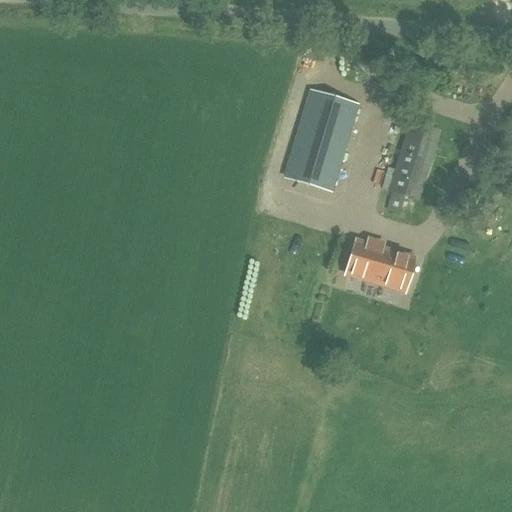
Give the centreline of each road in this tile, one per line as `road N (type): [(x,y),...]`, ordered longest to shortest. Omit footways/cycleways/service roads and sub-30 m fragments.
road 1 (unclassified): [(511,38),(71,0)]
road 2 (track): [(298,511),(359,302)]
